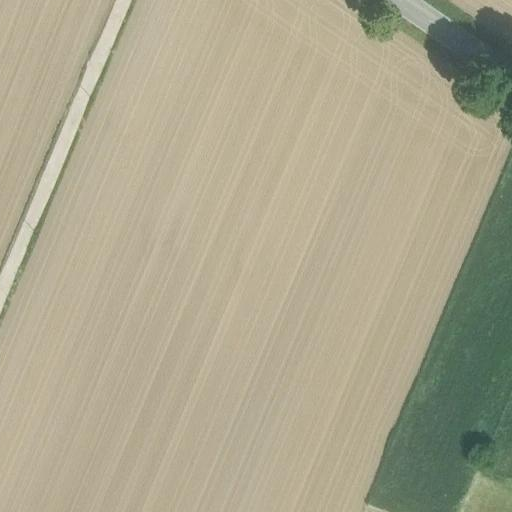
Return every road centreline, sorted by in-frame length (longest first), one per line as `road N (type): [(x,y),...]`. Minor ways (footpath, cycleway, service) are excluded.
road 1 (unclassified): [(0,324),(130,0)]
road 2 (secondary): [(511,79),(394,0)]
